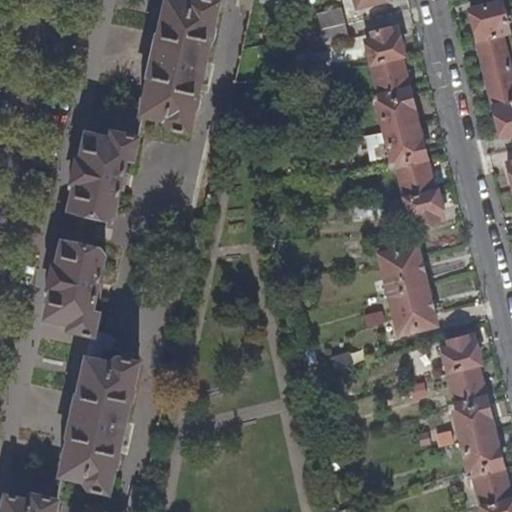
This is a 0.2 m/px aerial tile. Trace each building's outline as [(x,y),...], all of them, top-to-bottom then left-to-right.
[(163,0),(139,115),(163,120),(166,129),(189,133),(216,2),(206,0),(193,0),(190,3),(179,0),(163,0)] [(249,9),(251,0),(240,0),(239,7),(249,9)] [(387,0),(350,0),(354,9),(387,0)] [(499,137),(511,134),(511,92),(498,35),(505,33),(498,3),(467,12),(499,137)] [(346,39),(337,8),(313,15),(321,44),(346,39)] [(401,58),(393,27),(368,34),(370,39),(362,42),(378,103),(374,104),(390,163),(393,163),(408,224),(415,222),(416,226),(441,219),(434,190),(431,191),(397,59),(401,58)] [(156,379),(167,381),(223,129),(212,127),(189,233),(177,241),(173,261),(179,272),(156,379)] [(132,161),(137,136),(116,132),(109,138),(85,132),(43,318),(69,324),(71,332),(92,337),(98,313),(91,311),(103,255),(99,248),(88,245),(94,217),(106,220),(112,215),(123,160),(132,161)] [(435,325),(413,245),(375,256),(397,335),(435,325)] [(478,365),(470,336),(445,343),(446,347),(439,349),(455,411),(451,412),(466,471),(468,470),(479,511),(511,511),(511,506),(510,500),(508,501),(474,366),(478,365)] [(347,352),(330,358),(335,372),(352,366),(347,352)] [(86,490),(108,494),(137,363),(114,358),(107,364),(83,359),(59,476),(82,481),(86,490)] [(137,511),(142,489),(131,487),(124,511),(137,511)] [(3,495),(0,509),(0,511),(53,511),(56,500),(34,495),(28,500),(3,495)]
